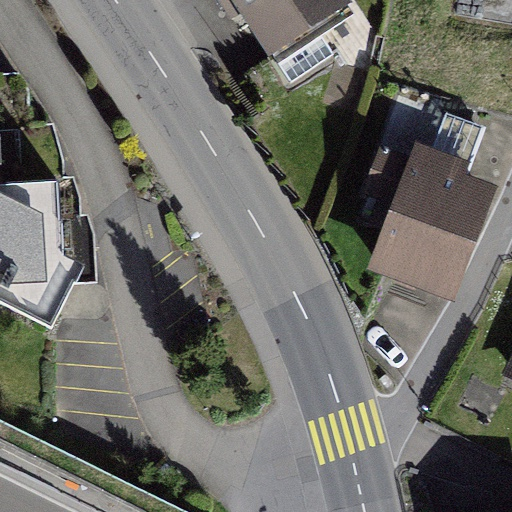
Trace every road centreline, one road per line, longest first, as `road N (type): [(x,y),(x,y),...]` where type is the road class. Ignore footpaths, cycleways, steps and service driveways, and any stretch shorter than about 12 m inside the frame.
road 1 (secondary): [(118,0),(300,305),(345,436)]
road 2 (residential): [(511,208),(404,412),(345,436)]
